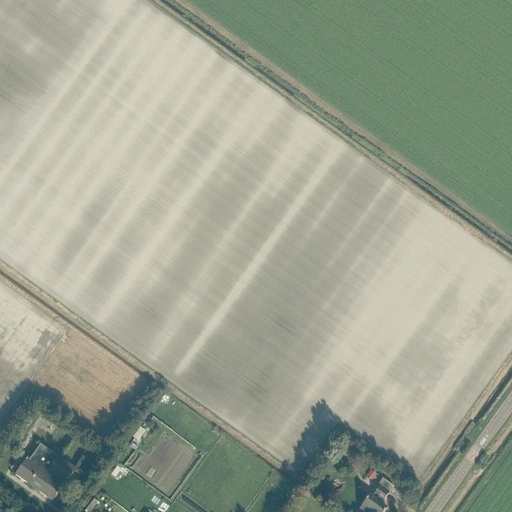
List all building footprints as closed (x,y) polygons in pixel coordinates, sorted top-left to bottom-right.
[(37,413),(24,430),(29,434),(41,416),(37,413)] [(140,428),(132,438),(137,442),(145,432),(140,428)] [(26,461),(16,476),(52,502),(75,471),(58,458),(57,459),(40,447),(31,460),(25,457),(24,459),(26,461)] [(118,466),(111,476),(118,481),(122,475),(123,476),(126,471),(118,466)] [(371,471),(366,478),(372,482),(377,475),(371,471)] [(370,496),(360,510),(362,511),(385,511),(387,510),(381,506),(390,494),(380,487),(372,498),(370,496)]
